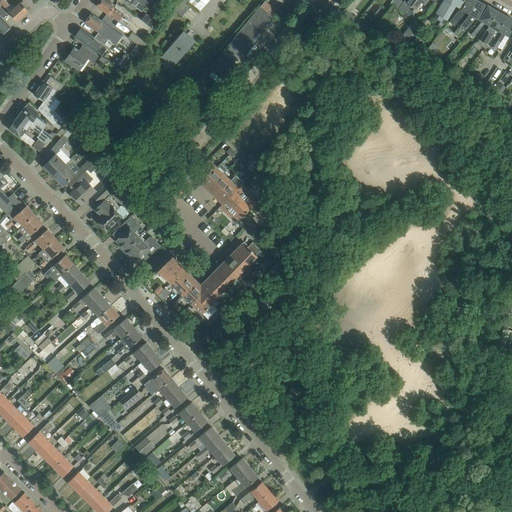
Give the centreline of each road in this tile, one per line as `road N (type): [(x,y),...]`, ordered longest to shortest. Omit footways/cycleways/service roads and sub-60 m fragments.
road 1 (residential): [(316,511),(129,289)]
road 2 (residential): [(129,289),(0,149)]
road 3 (residential): [(174,200),(197,222),(129,289)]
road 4 (residential): [(0,125),(69,26)]
